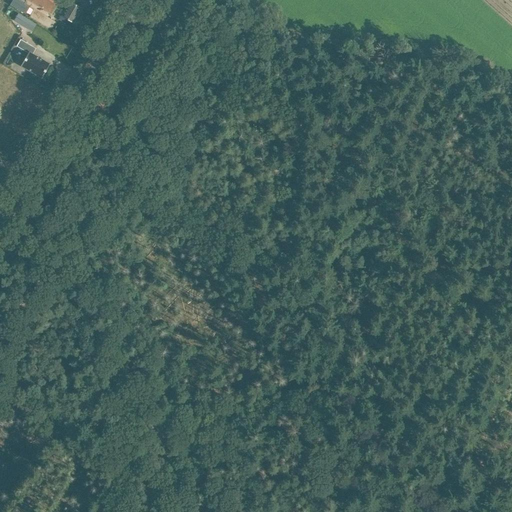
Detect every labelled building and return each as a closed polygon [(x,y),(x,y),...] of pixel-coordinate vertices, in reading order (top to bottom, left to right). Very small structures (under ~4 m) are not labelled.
[(12,0),(10,4),(10,5),(24,13),(28,6),(24,4),(26,0),(12,0)] [(59,0),(29,0),(51,13),(59,0)] [(71,26),(82,8),(70,1),(67,5),(64,3),(62,7),(65,9),(59,19),(71,26)] [(18,13),(13,20),(28,29),(32,22),(18,13)] [(36,48),(21,39),(17,46),(28,53),(21,65),(41,77),(50,64),(33,54),(36,48)]
